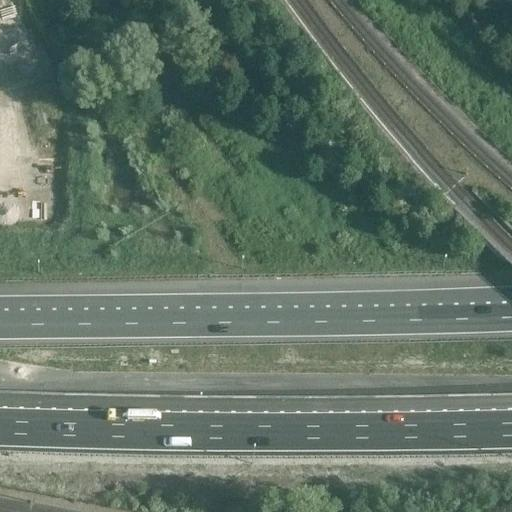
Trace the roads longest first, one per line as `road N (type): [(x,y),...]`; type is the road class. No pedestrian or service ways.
road 1 (motorway): [(511,319),(0,326)]
road 2 (motorway): [(511,427),(0,427)]
